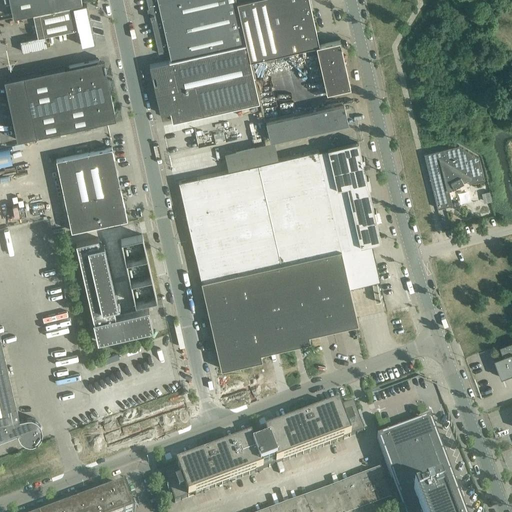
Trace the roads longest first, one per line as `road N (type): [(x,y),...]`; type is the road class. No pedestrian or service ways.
road 1 (unclassified): [(209,425),(114,0)]
road 2 (unclassified): [(412,256),(350,0)]
road 3 (unclassified): [(209,425),(437,341)]
road 4 (unclassified): [(0,504),(209,425)]
road 5 (unknown): [(56,409),(20,279),(36,230)]
road 6 (unclassified): [(501,511),(437,341)]
